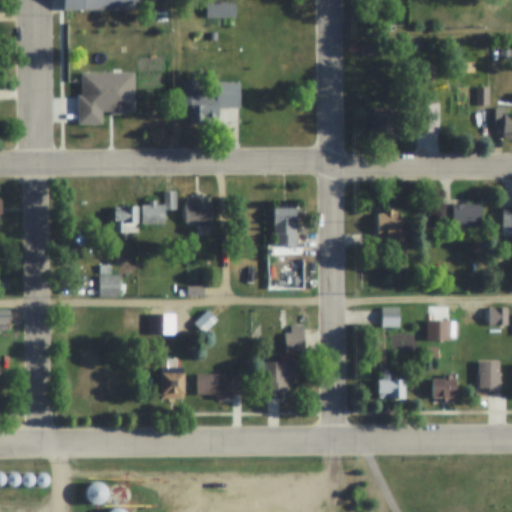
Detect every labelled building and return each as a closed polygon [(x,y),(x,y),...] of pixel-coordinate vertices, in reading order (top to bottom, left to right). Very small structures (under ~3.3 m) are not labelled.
[(136,0),(136,10),(63,10),(63,0),(136,0)] [(358,26),(358,13),(373,13),(374,25),(358,26)] [(84,26),(84,24),(117,24),(118,39),(112,39),(112,50),(84,50),(84,47),(79,47),(79,26),(84,26)] [(208,32),(217,32),(216,41),(207,40),(208,32)] [(383,42),(383,54),(360,54),(360,42),(383,42)] [(498,50),(509,49),(510,58),(498,58),(498,50)] [(99,68),(99,88),(78,88),(78,68),(99,68)] [(216,83),(239,83),(239,108),(216,108),(216,83)] [(488,87),(488,105),(475,105),(475,87),(488,87)] [(185,96),(208,96),(208,123),(192,123),(192,107),(185,107),(185,96)] [(438,104),(438,131),(412,131),(412,104),(438,104)] [(504,113),(511,113),(511,139),(502,139),(502,127),(493,127),(493,107),(504,107),(504,113)] [(482,110),(482,135),(457,135),(457,110),(482,110)] [(372,114),(403,114),(403,133),(372,133),(372,114)] [(163,192),(175,192),(176,210),(163,211),(163,192)] [(148,205),(148,201),(156,201),(156,205),(163,205),(163,225),(141,225),(141,205),(148,205)] [(184,203),(210,203),(210,227),(196,228),(196,223),(184,223),(184,203)] [(287,206),(295,206),(295,248),(274,248),(274,206),(282,206),(282,204),(287,204),(287,206)] [(480,205),(480,226),(440,226),(440,205),(480,205)] [(511,227),(501,227),(501,207),(511,206),(511,227)] [(137,207),(137,233),(113,233),(113,207),(137,207)] [(386,213),(385,209),(392,209),(392,213),(400,213),(400,232),(404,232),(404,244),(406,244),(406,267),(389,267),(388,233),(377,233),(377,214),(386,213)] [(109,265),(110,274),(99,274),(99,265),(109,265)] [(98,276),(118,276),(118,297),(98,297),(98,276)] [(0,279),(8,279),(8,291),(0,291),(0,279)] [(186,287),(203,287),(203,297),(186,297),(186,290),(186,287)] [(380,307),(398,307),(398,326),(380,326),(380,307)] [(454,307),(455,317),(439,317),(439,307),(454,307)] [(507,308),(507,324),(488,324),(488,308),(507,308)] [(0,310),(9,310),(9,322),(0,322),(0,310)] [(90,310),(98,310),(98,318),(90,318),(90,310)] [(207,311),(216,320),(202,334),(193,324),(207,311)] [(153,312),(172,312),(172,323),(153,323),(153,312)] [(426,320),(449,320),(449,340),(426,340),(426,320)] [(65,323),(83,323),(83,336),(65,336),(65,323)] [(290,326),(302,325),(303,350),(284,351),(283,334),(290,334),(290,326)] [(499,360),(499,390),(487,390),(487,395),(478,395),(478,361),(499,360)] [(284,361),(295,361),(295,383),(289,383),(289,391),(281,391),(281,398),(265,398),(265,363),(284,363),(284,361)] [(85,368),(108,368),(108,399),(85,399),(85,368)] [(404,379),(404,400),(388,400),(388,398),(377,398),(377,379),(381,379),(381,372),(391,372),(391,379),(404,379)] [(184,374),(184,399),(160,399),(160,374),(184,374)] [(451,378),(454,378),(454,397),(432,397),(432,378),(442,378),(442,374),(451,374),(451,378)] [(231,395),(232,399),(214,399),(214,395),(196,395),(196,375),(242,375),(242,395),(231,395)] [(17,480),(16,475),(11,473),(6,475),(4,480),(6,484),(11,486),(15,484),(17,480)] [(32,480),(30,475),(25,473),(21,475),(19,480),(21,485),(25,486),(30,485),(32,480)] [(47,480),(45,475),(40,473),(36,475),(34,480),(35,485),(40,487),(45,485),(47,480)] [(94,504),(102,502),(106,494),(103,486),(96,482),(88,485),(84,492),(87,500),(94,504)]
